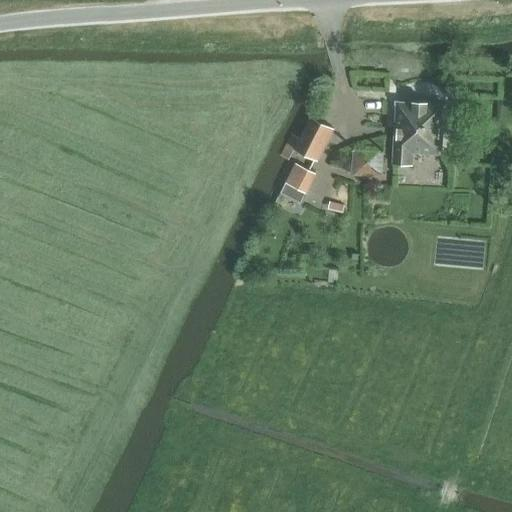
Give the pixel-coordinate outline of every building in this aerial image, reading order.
[(392,163),(413,165),(414,154),(443,155),(446,104),(394,100),(392,163)] [(281,155),(289,159),(294,148),(317,161),(335,128),(310,115),(299,137),(292,133),(281,155)] [(351,175),(382,177),(384,147),(354,144),(351,175)] [(280,192),(300,202),(315,173),(295,163),(280,192)] [(347,217),(351,189),(336,187),(332,215),(347,217)]
